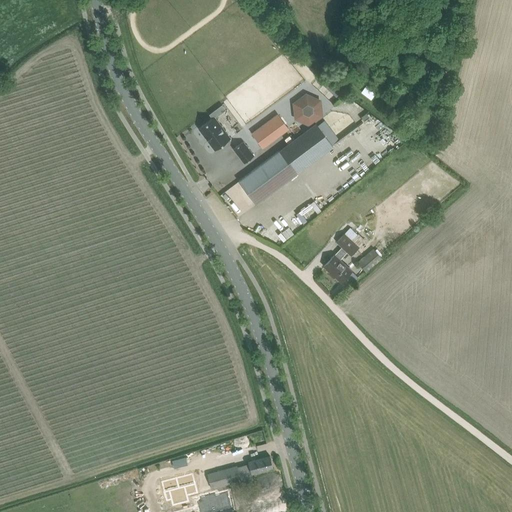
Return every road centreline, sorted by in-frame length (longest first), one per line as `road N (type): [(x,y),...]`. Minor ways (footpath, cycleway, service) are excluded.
road 1 (secondary): [(309,511),(259,331),(219,245)]
road 2 (secondary): [(219,245),(124,94),(95,0)]
